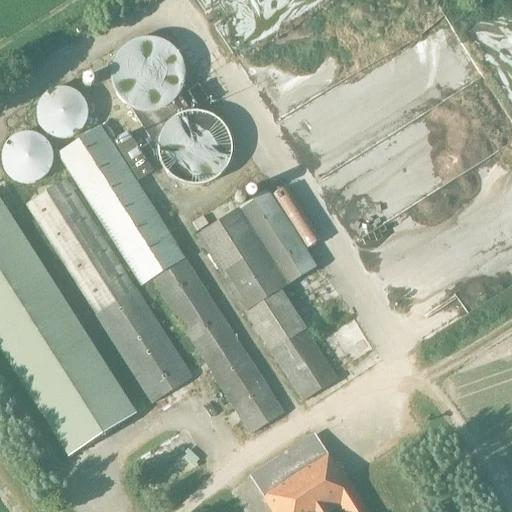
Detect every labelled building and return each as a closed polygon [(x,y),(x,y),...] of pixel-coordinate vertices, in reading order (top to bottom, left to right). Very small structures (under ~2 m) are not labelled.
[(217,0),(199,7),(203,17),(221,11),(217,0)] [(469,38),(511,10),(511,0),(500,0),(461,25),(469,38)] [(182,65),(181,62),(180,59),(178,56),(176,54),(174,51),(172,49),(169,47),(167,45),(164,44),(161,42),(158,41),(155,40),(152,40),(149,39),(146,39),(142,39),(139,40),(136,41),(133,42),(130,43),(127,45),(125,46),(122,48),(120,51),(118,53),(116,56),(114,58),(113,61),(112,64),(111,67),(110,70),(110,74),(110,77),(110,80),(111,83),(111,86),(112,89),(114,92),(115,95),(117,98),(119,100),(121,103),(124,105),(126,107),(129,108),(132,110),(135,111),(138,112),(141,112),(145,113),(148,113),(151,113),(154,112),(157,111),(160,110),(163,109),(166,107),(169,106),(171,103),(174,101),(176,99),(178,96),(179,93),(181,90),(182,87),(183,84),(183,81),(184,78),(184,75),(183,71),(183,68),(182,65)] [(36,123),(37,125),(38,127),(39,129),(40,131),(41,133),(43,135),(45,136),(47,137),(49,138),(51,139),(53,140),(55,141),(58,141),(62,141),(64,141),(67,141),(69,140),(71,139),(73,138),(75,137),(77,136),(79,134),(80,133),(82,131),(83,129),(84,127),(85,125),(86,123),(86,120),(87,118),(87,116),(87,113),(87,111),(86,109),(86,107),(85,105),(84,102),(83,101),(81,99),(80,97),(78,95),(76,94),(74,93),(70,91),(68,90),(66,89),(64,89),(61,89),(57,89),(55,90),(53,90),(50,91),(46,93),(45,95),(43,96),(41,98),(40,99),(38,101),(37,103),(36,105),(36,107),(35,110),(35,112),(35,114),(35,116),(35,119),(35,121),(36,123)] [(157,158),(158,161),(159,164),(161,167),(162,170),(164,173),(166,175),(169,177),(171,179),(174,181),(177,183),(180,184),(183,185),(186,186),(189,186),(192,187),(195,187),(198,186),(201,186),(205,185),(208,184),(210,182),(213,181),(216,179),(218,177),(220,175),(223,172),(224,170),(226,167),(227,164),(228,161),(229,158),(230,155),(230,152),(230,148),(230,145),(229,142),(229,139),(228,136),(226,133),(225,130),(223,127),(221,125),(218,122),(216,120),(213,118),(210,117),(208,115),(204,114),(201,114),(198,113),(195,113),(192,113),(188,113),(185,114),(182,114),(179,116),(176,117),(173,119),(171,120),(168,123),(166,125),(164,127),(162,130),(160,133),(159,136),(158,139),(157,142),(157,145),(156,149),(156,152),(157,155),(157,158)] [(140,287),(151,280),(251,436),(283,415),(99,128),(56,156),(140,287)] [(128,133),(113,143),(137,182),(153,172),(128,133)] [(3,169),(4,171),(5,172),(7,174),(8,176),(9,177),(11,179),(13,180),(17,182),(19,183),(21,183),(23,184),(25,184),(27,184),(29,184),(34,183),(36,182),(38,181),(41,179),(43,177),(44,176),(46,174),(47,173),(48,171),(49,169),(50,167),(50,165),(51,163),(51,160),(51,158),(51,156),(51,154),(50,152),(49,150),(48,148),(47,146),(46,144),(45,142),(43,141),(42,139),(40,138),(38,137),(36,136),(34,135),(30,134),(28,134),(25,134),(21,135),(19,135),(17,136),(13,138),(11,139),(9,140),(7,144),(5,146),(4,147),(3,149),(2,151),(2,154),(2,156),(1,158),(1,160),(2,162),(2,164),(3,166),(3,169)] [(26,205),(152,404),(190,380),(65,181),(26,205)] [(197,237),(302,402),(336,380),(279,292),(315,269),(266,193),(197,237)] [(0,201),(0,351),(67,458),(135,415),(0,201)] [(300,296),(298,312),(314,314),(317,298),(300,296)] [(315,436),(250,478),(271,511),(331,511),(339,508),(341,511),(366,511),(336,464),(334,466),(315,436)] [(179,469),(199,462),(193,448),(174,455),(179,469)]
